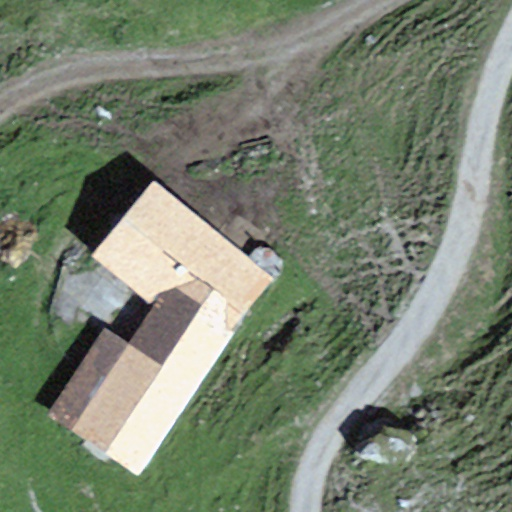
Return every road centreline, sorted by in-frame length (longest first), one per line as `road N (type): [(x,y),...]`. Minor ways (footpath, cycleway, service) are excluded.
road 1 (track): [(511,42),(487,110),(470,239),(452,281),(401,354),(334,424),(310,477),(307,511)]
road 2 (track): [(0,120),(93,76),(290,62),(385,0)]
